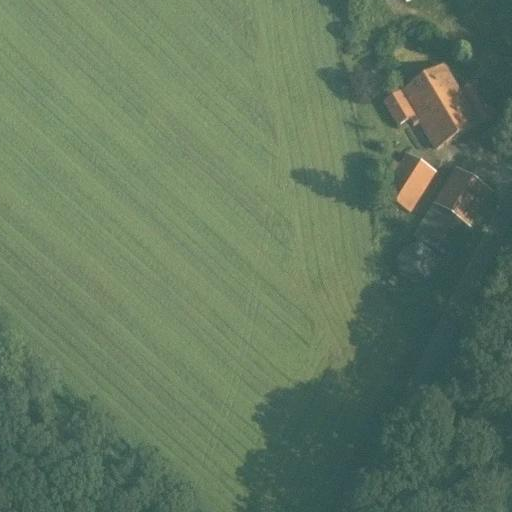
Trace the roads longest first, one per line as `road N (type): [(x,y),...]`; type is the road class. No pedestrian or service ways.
road 1 (tertiary): [(351,511),(511,195)]
road 2 (track): [(140,511),(0,384)]
